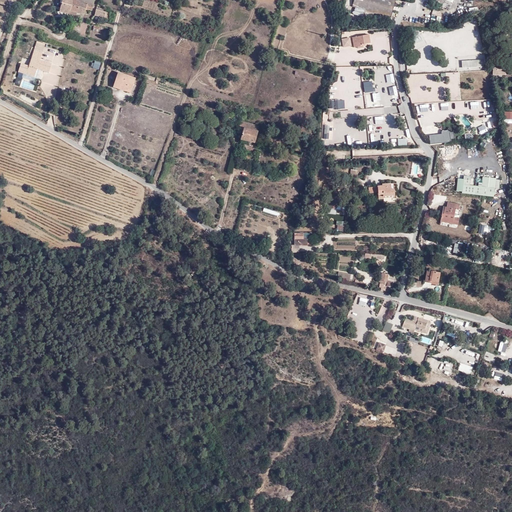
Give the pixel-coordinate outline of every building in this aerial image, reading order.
[(70,10),(72,0),(62,0),(59,11),(65,13),(66,9),(70,10)] [(92,11),(94,0),(72,0),(70,10),(70,11),(77,13),(85,15),(86,9),(92,11)] [(395,0),(354,0),(353,7),(355,7),(354,14),(373,20),(375,13),(391,17),(395,0)] [(101,9),(97,7),(95,15),(108,19),(109,15),(105,14),(106,12),(103,12),(101,11),(101,9)] [(458,36),(468,33),(465,25),(456,29),(458,36)] [(429,45),(431,33),(423,32),(423,36),(418,35),(417,43),(429,45)] [(374,33),(374,41),(384,41),(383,33),(374,33)] [(469,36),(471,45),(479,42),(476,33),(469,36)] [(362,44),(365,44),(370,43),(369,35),(352,38),(354,47),(362,46),(362,44)] [(455,39),(456,46),(463,46),(463,38),(455,39)] [(43,52),(34,50),(29,66),(21,64),(19,72),(35,77),(37,69),(49,73),(52,64),(40,60),(43,52)] [(99,69),(101,61),(95,59),(92,67),(99,69)] [(483,60),(462,61),(463,68),(484,66),(483,60)] [(511,65),(493,65),(493,75),(505,75),(511,75),(511,65)] [(114,85),(126,89),(132,90),(136,79),(118,73),(114,85)] [(372,80),(362,82),(364,92),(374,91),(372,80)] [(428,111),(429,120),(481,116),(481,122),(492,121),(493,127),(497,127),(494,98),(420,104),(420,108),(425,108),(425,111),(428,111)] [(344,108),(344,99),(329,100),(329,108),(344,108)] [(399,113),(398,106),(375,108),(376,114),(399,113)] [(240,139),(249,141),(254,142),(258,131),(259,126),(241,121),(238,132),(241,133),(240,139)] [(444,134),(432,135),(432,141),(430,141),(430,144),(445,143),(444,134)] [(470,177),(464,176),(462,193),(494,197),(495,188),(498,189),(499,180),(496,179),(496,178),(483,177),(482,187),(470,186),(470,177)] [(384,196),(394,195),(394,189),(391,189),(391,183),(382,184),(382,186),(378,186),(379,199),(384,199),(384,198),(384,196)] [(443,216),(441,216),(440,221),(458,225),(459,218),(454,217),(455,209),(458,210),(459,204),(448,202),(447,207),(445,207),(443,216)] [(304,233),(294,234),(295,245),(308,245),(308,239),(304,239),(304,233)] [(455,244),(453,253),(460,255),(462,245),(455,244)] [(284,250),(278,247),(275,255),(281,257),(284,250)] [(430,280),(438,282),(440,273),(427,270),(425,282),(428,282),(429,282),(430,281),(430,280)] [(353,275),(338,272),(337,278),(352,280),(353,275)] [(388,274),(382,273),(380,281),(381,281),(379,288),(381,288),(381,290),(391,292),(393,282),(387,281),(388,274)] [(410,325),(412,320),(405,319),(402,327),(412,330),(413,326),(410,325)] [(386,321),(382,330),(389,333),(393,324),(386,321)] [(418,321),(417,322),(415,330),(425,333),(429,332),(429,331),(425,330),(427,323),(418,321)] [(383,353),(386,344),(379,341),(376,351),(383,353)] [(418,357),(421,350),(415,347),(412,354),(418,357)] [(502,350),(499,357),(508,361),(511,353),(502,350)] [(486,352),(484,357),(493,360),(495,355),(486,352)] [(460,362),(457,370),(470,374),(472,366),(460,362)] [(501,381),(503,373),(495,371),(493,379),(501,381)]
